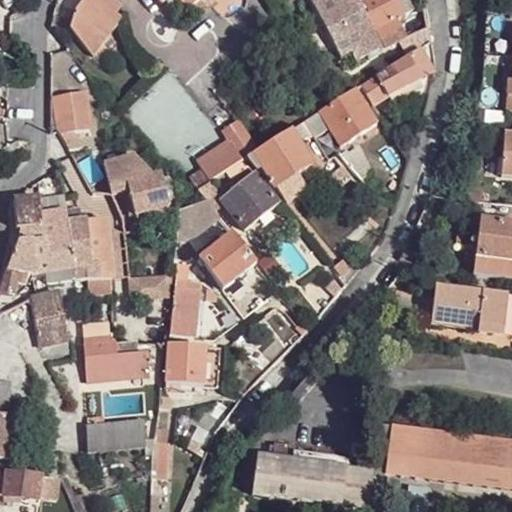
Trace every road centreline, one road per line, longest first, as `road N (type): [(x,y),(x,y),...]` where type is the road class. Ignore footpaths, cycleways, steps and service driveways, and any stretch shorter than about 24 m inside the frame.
road 1 (residential): [(344,318),(401,228),(440,130),(440,0)]
road 2 (residential): [(50,0),(41,30),(40,153),(26,177),(0,193)]
